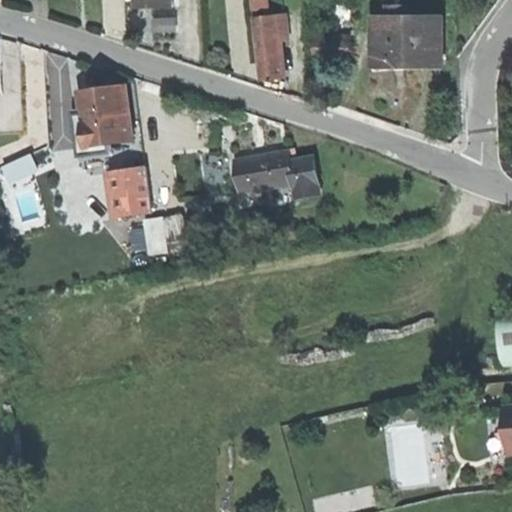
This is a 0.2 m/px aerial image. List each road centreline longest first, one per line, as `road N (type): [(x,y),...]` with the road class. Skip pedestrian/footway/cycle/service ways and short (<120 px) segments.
road 1 (residential): [(0,21),(288,110),(478,180)]
road 2 (residential): [(511,20),(483,72),(478,180)]
road 3 (unknown): [(0,157),(52,140),(49,35)]
